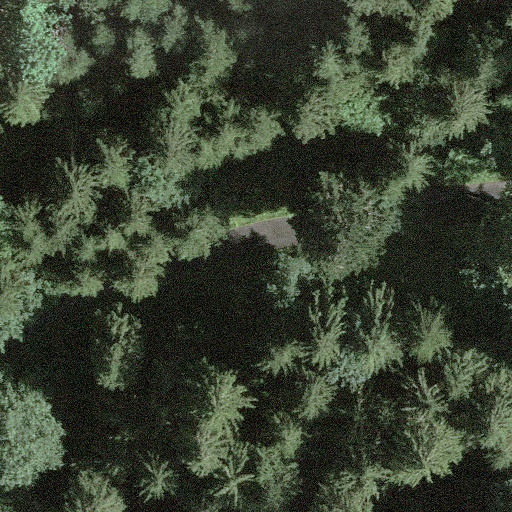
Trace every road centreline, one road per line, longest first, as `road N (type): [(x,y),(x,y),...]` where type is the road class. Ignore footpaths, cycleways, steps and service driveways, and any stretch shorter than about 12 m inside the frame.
road 1 (track): [(0,332),(100,278),(210,248),(360,214),(511,193)]
road 2 (track): [(360,214),(511,297)]
